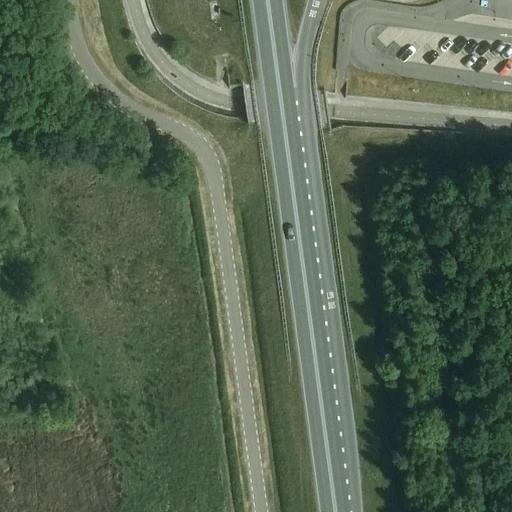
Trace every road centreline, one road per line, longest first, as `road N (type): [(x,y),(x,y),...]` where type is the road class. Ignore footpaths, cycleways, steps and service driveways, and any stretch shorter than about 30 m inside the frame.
road 1 (unclassified): [(68,0),(78,48),(102,87),(184,133),(210,163),(260,511)]
road 2 (trunk): [(267,0),(335,511)]
